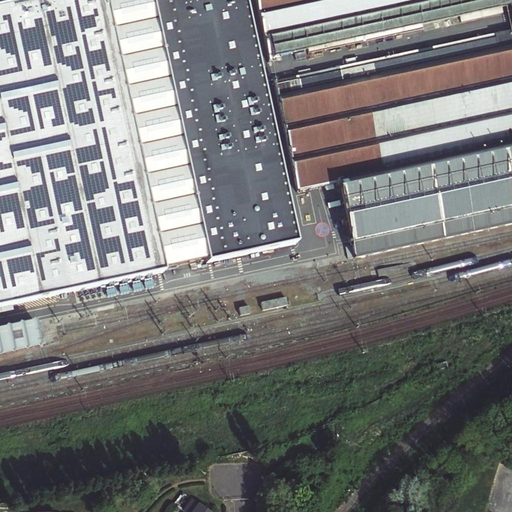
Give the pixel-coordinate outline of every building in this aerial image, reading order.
[(0,307),(74,292),(152,275),(164,273),(163,270),(166,269),(205,261),(205,264),(290,246),(296,244),(242,0),(9,0),(0,2),(0,307)] [(511,0),(254,0),(267,57),(508,6),(511,25),(511,31),(274,82),(297,192),(337,183),(353,259),(511,225),(511,0)] [(290,248),(290,246),(205,264),(209,286),(210,290),(265,278),(296,272),(290,248)] [(171,295),(209,286),(205,264),(205,261),(166,269),(168,279),(171,295)] [(376,270),(378,277),(409,271),(407,264),(376,270)] [(154,288),(152,275),(74,292),(77,304),(154,288)] [(261,303),(262,311),(287,306),(285,298),(261,303)] [(248,306),(238,308),(240,316),(250,314),(248,306)] [(0,353),(38,345),(36,335),(34,326),(0,332),(0,353)]
